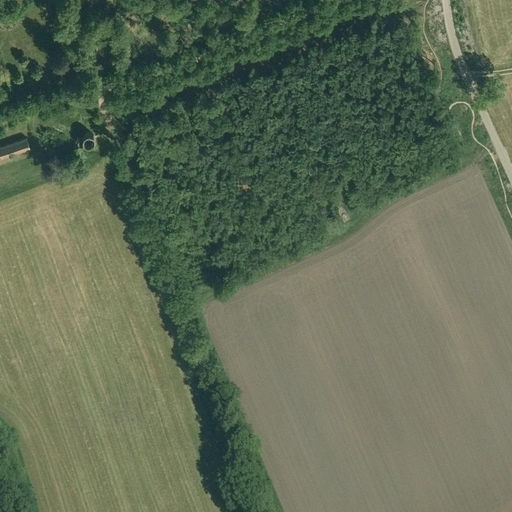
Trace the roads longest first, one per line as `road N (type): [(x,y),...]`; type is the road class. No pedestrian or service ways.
road 1 (track): [(333,0),(186,60),(91,88)]
road 2 (unclassified): [(511,176),(458,59),(445,0)]
